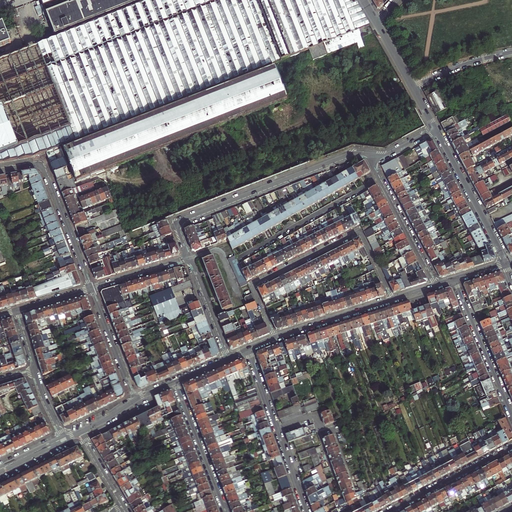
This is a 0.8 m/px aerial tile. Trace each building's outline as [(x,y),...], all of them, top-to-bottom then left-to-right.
[(153,0),(0,62),(0,163),(34,158),(46,153),(61,147),(234,81),(276,65),(371,28),(368,24),(354,0),(153,0)] [(0,47),(11,44),(3,24),(0,25),(0,47)] [(277,66),(62,150),(68,167),(71,175),(77,188),(85,185),(93,182),(91,177),(91,176),(290,98),(277,66)] [(437,113),(447,107),(439,93),(438,91),(431,94),(428,90),(426,91),(426,92),(437,113)] [(441,93),(439,93),(447,107),(448,106),(441,93)] [(508,113),(481,128),(484,135),(511,120),(508,113)] [(458,123),(454,116),(442,123),(444,126),(445,128),(446,130),(458,123)] [(458,123),(446,130),(449,135),(450,137),(463,131),(465,130),(464,128),(463,129),(462,127),(469,124),(466,119),(458,123)] [(463,131),(450,137),(452,141),(453,143),(470,134),(475,131),(474,129),(464,134),(463,131)] [(507,138),(504,133),(491,140),(494,145),(506,139),(507,138)] [(470,134),(453,143),(455,147),(457,150),(472,142),(470,138),(471,137),(470,134)] [(431,140),(419,147),(423,155),(420,156),(422,160),(438,151),(437,147),(433,141),(431,140)] [(493,145),(494,145),(491,140),(485,143),(487,148),(493,145)] [(473,145),(472,142),(457,150),(459,154),(460,156),(471,150),(478,147),(482,144),(480,141),(473,145)] [(487,148),(485,143),(482,144),(478,147),(481,152),(486,149),(487,148)] [(62,150),(61,147),(46,153),(51,164),(54,173),(68,167),(62,150)] [(471,150),(472,153),(473,156),(477,154),(481,152),(478,147),(471,150)] [(506,149),(501,152),(506,161),(508,160),(511,158),(506,149)] [(471,150),(460,156),(462,160),(463,162),(472,158),(470,154),(472,153),(471,150)] [(440,154),(438,151),(422,160),(418,162),(419,165),(426,161),(427,163),(430,162),(432,161),(437,158),(441,155),(440,154)] [(503,162),(506,161),(501,152),(496,155),(500,163),(503,162)] [(430,169),(444,161),(443,159),(441,155),(437,158),(432,161),(433,163),(429,165),(430,166),(422,171),(424,173),(430,169)] [(492,157),(490,157),(492,161),(495,166),(498,165),(500,163),(496,155),(492,157)] [(493,167),(495,166),(492,161),(490,157),(488,159),(485,160),(490,169),(493,167)] [(388,179),(402,171),(399,164),(401,162),(398,158),(381,167),(385,174),(388,179)] [(474,162),(472,158),(463,162),(465,165),(465,166),(466,168),(475,164),(474,162)] [(487,170),(490,169),(485,160),(483,161),(484,164),(481,166),(483,169),(484,172),(485,172),(487,170)] [(445,164),(444,161),(430,169),(433,174),(438,171),(438,172),(442,169),(442,168),(446,166),(445,164)] [(356,174),(359,179),(361,178),(365,175),(370,172),(364,162),(358,165),(353,168),(356,174)] [(476,165),(467,170),(469,173),(470,175),(483,169),(481,166),(480,163),(476,165)] [(345,180),(350,177),(347,171),(345,168),(342,170),(340,166),(339,167),(338,167),(342,175),(345,180)] [(435,179),(449,171),(448,169),(446,166),(442,168),(442,169),(438,172),(438,171),(433,174),(435,179)] [(56,177),(58,180),(71,175),(68,167),(54,173),(56,177)] [(356,174),(353,168),(350,170),(347,171),(350,177),(356,174)] [(345,180),(342,175),(338,176),(334,169),(333,169),(332,170),(332,171),(336,178),(339,183),(345,180)] [(473,180),(474,183),(481,180),(479,177),(481,176),(480,174),(484,172),(483,169),(470,175),(473,180)] [(391,185),(404,178),(402,174),(406,172),(405,170),(402,171),(388,179),(390,183),(391,185)] [(24,183),(30,181),(40,177),(39,174),(38,173),(37,172),(35,171),(34,171),(22,173),(23,178),(24,183)] [(448,178),(452,176),(451,174),(449,171),(435,179),(437,182),(438,182),(439,183),(443,181),(444,182),(448,179),(448,178)] [(15,174),(11,175),(14,188),(20,187),(18,174),(15,174)] [(356,174),(350,177),(353,182),(355,181),(359,179),(356,174)] [(493,175),(490,177),(493,183),(499,180),(496,174),(493,175)] [(9,194),(9,195),(15,193),(14,191),(14,188),(11,175),(9,175),(6,176),(9,194)] [(71,175),(58,180),(60,187),(63,194),(77,188),(71,175)] [(316,176),(315,176),(323,192),(328,189),(322,179),(321,176),(318,178),(317,175),(316,176)] [(3,176),(0,176),(0,178),(3,195),(9,194),(6,176),(3,176)] [(314,183),(312,184),(318,195),(323,192),(315,176),(312,177),(311,178),(314,183)] [(441,189),(455,181),(454,180),(452,176),(448,178),(448,179),(444,182),(443,181),(439,183),(440,185),(439,186),(441,189)] [(40,177),(30,181),(32,186),(42,183),(41,180),(40,177)] [(330,181),(333,186),(339,183),(336,178),(332,180),(331,177),(330,178),(329,178),(330,181)] [(353,182),(350,177),(345,180),(348,185),(351,183),(353,182)] [(394,191),(407,184),(405,179),(407,178),(406,177),(404,178),(391,185),(393,188),(394,191)] [(328,189),(333,186),(330,181),(329,178),(326,179),(325,178),(324,178),(322,179),(328,189)] [(318,195),(312,184),(311,182),(309,183),(307,179),(306,180),(303,181),(306,185),(308,189),(313,198),(318,195)] [(339,183),(342,188),(347,186),(348,185),(345,180),(339,183)] [(481,182),(475,185),(478,190),(479,192),(488,188),(493,185),(491,181),(486,184),(484,180),(481,182)] [(511,180),(497,188),(500,194),(509,189),(511,187),(511,180)] [(413,181),(407,184),(394,191),(396,194),(397,196),(410,189),(408,186),(414,183),(413,181)] [(441,189),(443,192),(448,190),(448,191),(449,191),(449,192),(453,189),(454,188),(457,186),(456,185),(455,181),(441,189)] [(44,187),(42,183),(32,186),(32,187),(39,205),(49,201),(44,187)] [(109,193),(106,183),(101,185),(102,186),(101,186),(102,188),(103,189),(105,195),(109,193)] [(307,201),(303,192),(299,194),(297,190),(299,188),(296,183),(295,184),(292,185),(297,195),(299,198),(302,204),(307,201)] [(342,188),(339,183),(333,186),(336,191),(341,189),(342,188)] [(85,185),(77,188),(63,194),(64,197),(65,200),(78,194),(83,192),(84,192),(84,190),(87,188),(85,185)] [(335,192),(336,191),(333,186),(328,189),(331,194),(335,192)] [(377,193),(380,191),(379,190),(377,186),(366,192),(361,195),(360,195),(362,198),(366,196),(366,198),(371,196),(371,195),(375,193),(377,193)] [(449,191),(448,191),(444,194),(445,196),(444,199),(445,200),(451,197),(460,192),(459,190),(457,186),(454,188),(453,189),(449,192),(449,191)] [(400,202),(414,194),(418,192),(416,189),(413,191),(411,188),(410,189),(397,196),(399,200),(400,202)] [(480,194),(481,196),(490,192),(489,189),(488,188),(479,192),(480,194)] [(308,189),(303,192),(307,201),(313,198),(308,189)] [(331,194),(328,189),(323,192),(326,197),(328,196),(331,194)] [(500,194),(503,200),(509,196),(511,195),(509,189),(500,194)] [(484,202),(493,198),(496,196),(493,192),(493,190),(490,192),(481,196),(483,200),(484,202)] [(365,205),(383,196),(382,194),(380,191),(377,193),(375,193),(371,195),(371,196),(366,198),(368,200),(364,202),(365,205)] [(326,197),(323,192),(318,195),(321,200),(324,199),(326,197)] [(460,192),(451,197),(452,200),(451,199),(447,201),(449,205),(463,197),(462,195),(460,192)] [(78,195),(78,194),(65,200),(67,204),(68,207),(76,203),(75,199),(78,198),(79,196),(78,195)] [(416,198),(414,194),(400,202),(401,205),(403,207),(412,202),(411,200),(416,198)] [(493,198),(496,203),(500,201),(503,200),(500,194),(497,195),(496,196),(493,198)] [(299,198),(297,195),(295,196),(292,198),(292,199),(294,201),(297,207),(302,204),(299,198)] [(313,198),(316,203),(319,201),(321,200),(318,195),(313,198)] [(372,208),(376,205),(377,205),(377,206),(381,204),(381,202),(385,200),(384,199),(383,196),(365,205),(366,207),(370,205),(372,208)] [(463,197),(449,205),(450,208),(453,206),(454,208),(456,207),(466,202),(465,200),(463,197)] [(307,201),(310,206),(314,204),(316,203),(313,198),(307,201)] [(487,207),(489,207),(496,203),(493,198),(484,202),(486,205),(487,207)] [(292,199),(287,202),(292,209),(297,207),(294,201),(292,199)] [(420,202),(418,199),(412,202),(403,207),(404,210),(406,213),(425,203),(424,200),(420,202)] [(370,215),(388,206),(387,204),(385,200),(381,202),(381,204),(377,206),(377,205),(376,205),(377,207),(368,212),(370,215)] [(49,201),(39,205),(42,213),(52,209),(51,205),(49,201)] [(292,209),(287,202),(287,201),(282,204),(283,205),(287,212),(292,209)] [(466,202),(456,207),(458,210),(453,212),(453,213),(447,217),(448,219),(454,215),(469,208),(468,206),(466,202)] [(69,209),(69,211),(78,208),(78,206),(77,205),(76,203),(68,207),(69,209)] [(426,205),(425,203),(406,213),(408,216),(409,218),(421,212),(425,210),(423,207),(426,205)] [(305,209),(302,204),(297,207),(300,212),(303,210),(305,209)] [(282,215),(287,212),(283,205),(277,208),(282,215)] [(386,213),(391,211),(389,209),(388,206),(370,215),(369,215),(371,219),(376,216),(376,217),(381,214),(382,216),(386,214),(386,213)] [(74,223),(75,226),(88,221),(86,217),(103,210),(101,207),(100,207),(95,209),(90,211),(85,213),(72,218),(74,223)] [(234,208),(231,209),(236,219),(237,218),(235,215),(239,214),(235,207),(234,208)] [(292,209),(295,215),(298,213),(300,212),(297,207),(292,209)] [(78,208),(69,211),(71,216),(72,218),(85,213),(84,212),(84,211),(83,210),(80,211),(78,208)] [(272,211),(276,218),(282,215),(277,208),(272,211)] [(350,217),(355,227),(357,225),(360,224),(359,221),(356,216),(354,211),(352,208),(347,210),(350,217)] [(461,216),(462,218),(471,213),(471,211),(469,208),(454,215),(456,218),(461,216)] [(54,213),(52,209),(42,213),(44,218),(42,219),(43,220),(55,216),(54,213)] [(235,219),(236,219),(231,209),(229,210),(225,211),(228,216),(230,216),(233,215),(235,219)] [(271,209),(266,212),(271,221),(276,218),(272,211),(271,209)] [(97,224),(118,216),(118,215),(116,210),(88,221),(90,224),(96,222),(97,224)] [(261,227),(266,224),(263,219),(260,221),(255,211),(253,213),(258,222),(261,227)] [(377,225),(394,216),(393,215),(391,211),(386,213),(386,214),(382,216),(378,218),(379,219),(378,220),(378,221),(375,222),(377,225)] [(271,221),(266,212),(260,215),(263,219),(266,224),(271,221)] [(288,219),(290,218),(287,212),(282,215),(285,221),(288,219)] [(424,216),(421,212),(409,218),(410,222),(412,224),(426,217),(425,215),(424,216)] [(465,224),(475,218),(474,217),(471,213),(462,218),(461,219),(462,220),(462,219),(465,224)] [(499,229),(502,227),(505,226),(508,224),(510,223),(511,221),(511,214),(496,223),(499,229)] [(285,221),(282,215),(276,218),(279,223),(281,223),(285,221)] [(348,230),(349,229),(345,219),(343,215),(340,217),(339,215),(337,216),(337,217),(338,218),(338,220),(344,232),(348,230)] [(47,227),(58,223),(57,220),(55,216),(43,220),(44,222),(45,221),(47,227)] [(254,216),(245,220),(247,225),(256,222),(254,216)] [(377,225),(371,228),(364,232),(367,239),(374,235),(374,231),(380,228),(382,231),(397,223),(396,221),(394,216),(377,225)] [(415,229),(427,223),(430,221),(427,216),(426,217),(412,224),(413,227),(415,229)] [(345,219),(349,229),(353,228),(355,227),(350,217),(345,219)] [(276,218),(271,221),(274,226),(277,225),(279,223),(276,218)] [(468,229),(478,224),(476,222),(475,218),(465,224),(464,224),(464,225),(465,225),(468,229)] [(214,221),(217,228),(222,241),(227,239),(218,220),(214,221)] [(333,222),(339,235),(343,233),(344,232),(338,220),(333,222)] [(154,233),(169,227),(169,225),(167,221),(157,225),(151,227),(154,233)] [(266,224),(269,229),(272,228),(274,226),(271,221),(266,224)] [(338,235),(339,235),(333,222),(332,221),(329,223),(328,221),(327,222),(334,237),(338,235)] [(250,226),(247,228),(250,233),(256,230),(261,227),(258,222),(250,226)] [(323,227),(329,240),(332,238),(334,237),(327,222),(325,223),(326,224),(325,225),(325,226),(323,227)] [(60,227),(58,223),(47,227),(50,234),(61,230),(60,227)] [(247,228),(245,223),(240,226),(245,236),(250,233),(247,228)] [(382,238),(400,229),(399,226),(397,223),(382,231),(383,234),(378,236),(380,239),(382,238)] [(418,235),(431,228),(433,227),(432,225),(431,226),(431,224),(428,226),(427,223),(415,229),(416,233),(418,235)] [(502,227),(499,229),(500,231),(501,233),(510,228),(511,227),(511,226),(510,223),(508,224),(505,226),(502,227)] [(105,237),(124,230),(122,224),(102,232),(103,235),(104,238),(105,237)] [(479,227),(478,224),(468,229),(467,230),(468,231),(468,230),(471,235),(480,229),(479,227)] [(196,232),(200,230),(198,225),(184,230),(186,234),(186,236),(191,234),(191,233),(195,231),(196,232)] [(245,236),(240,226),(239,225),(238,226),(239,227),(235,229),(240,239),(245,236)] [(316,227),(324,242),(328,240),(329,240),(323,227),(322,225),(318,227),(318,226),(316,227)] [(211,227),(213,231),(215,237),(217,243),(222,241),(217,228),(216,228),(215,229),(214,226),(211,227)] [(233,236),(235,241),(240,239),(235,229),(233,226),(231,227),(234,231),(231,233),(233,236)] [(171,230),(169,227),(154,233),(145,236),(146,239),(155,235),(156,239),(157,239),(159,238),(165,236),(172,234),(171,230)] [(264,232),(261,227),(256,230),(259,235),(261,234),(264,232)] [(311,249),(313,247),(308,235),(307,233),(304,227),(302,228),(305,235),(304,235),(305,236),(303,238),(308,250),(311,249)] [(322,243),(324,242),(316,227),(315,227),(315,229),(312,230),(313,232),(319,245),(322,243)] [(511,227),(510,228),(501,233),(502,236),(504,238),(511,233),(511,227)] [(80,240),(95,234),(101,231),(99,229),(96,230),(95,228),(94,228),(84,232),(78,234),(79,237),(80,240)] [(420,241),(435,233),(434,231),(433,232),(431,228),(418,235),(419,238),(420,241)] [(402,233),(400,229),(382,238),(385,244),(389,242),(403,235),(402,233)] [(474,240),(483,235),(482,232),(480,229),(471,235),(468,236),(469,237),(471,236),(474,240)] [(61,230),(50,234),(52,240),(53,240),(63,236),(62,234),(61,230)] [(201,230),(200,230),(196,232),(195,231),(191,233),(191,234),(186,236),(188,239),(188,241),(203,235),(201,230)] [(250,233),(253,238),(256,237),(259,235),(256,230),(250,233)] [(317,246),(319,245),(313,232),(308,235),(313,247),(317,246)] [(253,238),(250,233),(245,236),(248,241),(250,240),(253,238)] [(432,241),(437,239),(435,236),(436,235),(435,233),(420,241),(422,244),(424,246),(428,244),(428,243),(432,241)] [(83,246),(104,238),(103,235),(97,238),(95,234),(80,240),(82,244),(83,246)] [(195,244),(200,242),(199,241),(203,239),(202,237),(205,236),(205,235),(203,235),(188,241),(190,244),(191,247),(195,245),(195,244)] [(370,245),(376,241),(374,235),(367,239),(370,245)] [(397,246),(406,241),(405,239),(403,235),(389,242),(390,245),(395,242),(397,246)] [(476,245),(486,240),(485,238),(483,235),(474,240),(471,241),(472,243),(474,241),(476,245)] [(65,240),(63,236),(53,240),(52,240),(51,240),(51,241),(48,242),(50,248),(65,242),(65,240)] [(127,236),(99,247),(85,253),(87,256),(88,259),(101,253),(103,253),(104,252),(108,251),(116,248),(115,244),(122,242),(123,245),(129,243),(129,242),(127,236)] [(230,245),(235,241),(233,236),(227,239),(230,245)] [(85,253),(99,247),(97,242),(105,239),(105,237),(104,238),(83,246),(85,251),(85,253)] [(155,247),(159,261),(163,260),(166,259),(161,245),(159,238),(157,239),(159,246),(158,247),(158,246),(155,247)] [(292,258),(293,258),(286,242),(284,238),(281,240),(283,244),(284,244),(285,246),(282,248),(288,260),(292,258)] [(291,240),(298,255),(301,254),(303,253),(298,240),(297,239),(296,238),(291,240)] [(298,240),(303,253),(307,251),(308,250),(303,238),(298,240)] [(364,259),(368,257),(359,238),(357,240),(353,242),(358,251),(359,250),(364,259)] [(438,238),(437,239),(432,241),(428,243),(428,244),(424,246),(425,249),(426,252),(436,247),(439,245),(441,244),(445,242),(443,240),(440,242),(438,238)] [(179,252),(174,239),(170,240),(171,244),(168,245),(172,257),(175,256),(178,255),(179,252)] [(235,241),(238,247),(242,245),(243,244),(240,239),(235,241)] [(195,252),(204,248),(203,247),(204,246),(204,244),(209,242),(208,240),(200,243),(200,242),(195,244),(195,245),(191,247),(192,251),(193,251),(195,252)] [(297,256),(298,255),(291,240),(286,242),(293,258),(297,256)] [(481,249),(485,247),(489,246),(488,244),(486,240),(476,245),(474,246),(475,247),(477,246),(479,250),(480,249),(481,249)] [(165,243),(161,245),(166,259),(169,258),(172,257),(168,245),(167,241),(165,242),(165,243)] [(230,245),(232,250),(236,248),(238,247),(235,241),(230,245)] [(373,251),(379,247),(376,241),(370,245),(373,251)] [(399,252),(409,246),(408,245),(406,241),(397,246),(396,246),(398,250),(396,251),(397,253),(399,252)] [(445,242),(441,244),(441,245),(443,249),(449,246),(446,241),(445,242)] [(55,253),(68,248),(67,246),(65,242),(50,248),(49,248),(50,251),(52,250),(53,254),(54,253),(55,253)] [(348,244),(355,257),(356,256),(355,255),(359,253),(358,251),(353,242),(351,242),(348,244)] [(140,245),(141,250),(146,265),(150,264),(153,263),(148,249),(145,250),(144,244),(140,245)] [(353,258),(355,257),(348,244),(346,245),(343,247),(349,258),(352,256),(353,258)] [(148,249),(153,263),(157,261),(159,261),(155,247),(154,245),(148,247),(148,249)] [(402,258),(412,252),(411,249),(409,246),(399,252),(402,258)] [(496,258),(489,246),(485,247),(486,251),(481,253),(482,256),(484,264),(494,261),(496,258)] [(281,264),(283,263),(277,251),(276,249),(275,247),(274,248),(272,249),(274,252),(272,253),(278,265),(281,264)] [(341,247),(338,249),(346,264),(351,261),(349,258),(343,247),(341,247)] [(376,257),(382,253),(379,247),(373,251),(376,257)] [(436,247),(426,252),(429,257),(431,262),(437,259),(439,258),(446,254),(444,251),(439,253),(436,247)] [(69,252),(68,248),(55,253),(57,259),(70,254),(69,252)] [(277,251),(283,263),(286,261),(288,260),(282,248),(277,251)] [(346,264),(338,249),(336,250),(333,251),(341,266),(346,264)] [(146,265),(141,250),(138,251),(140,256),(136,257),(139,267),(143,266),(146,265)] [(131,259),(130,259),(129,259),(128,255),(126,255),(125,251),(122,252),(125,262),(127,270),(130,269),(133,269),(132,264),(131,259)] [(331,252),(328,254),(336,269),(341,266),(333,251),(331,252)] [(135,254),(135,252),(133,253),(133,254),(131,255),(132,258),(131,259),(132,264),(133,269),(137,267),(139,267),(136,257),(135,254)] [(267,256),(272,268),(276,267),(278,265),(272,253),(268,255),(267,252),(265,253),(267,256)] [(414,255),(412,252),(402,258),(398,259),(399,261),(401,260),(402,262),(403,263),(406,262),(406,261),(410,259),(411,260),(415,257),(414,255)] [(90,265),(102,260),(104,259),(101,253),(88,259),(90,264),(90,265)] [(119,273),(121,272),(116,254),(116,253),(113,254),(114,259),(111,260),(115,274),(119,273)] [(127,270),(125,262),(121,263),(121,262),(119,253),(116,254),(121,272),(125,271),(127,270)] [(260,256),(267,271),(270,269),(272,268),(267,256),(265,257),(263,253),(260,255),(260,256)] [(59,265),(72,260),(72,258),(70,254),(57,259),(59,265)] [(336,269),(328,254),(326,255),(323,256),(330,270),(331,271),(336,269)] [(456,273),(451,263),(447,264),(443,257),(447,255),(446,254),(439,258),(442,263),(449,275),(454,274),(456,273)] [(260,274),(262,273),(254,255),(251,257),(254,262),(251,263),(257,276),(260,274)] [(265,272),(267,271),(260,256),(257,258),(255,255),(254,255),(262,273),(265,272)] [(468,255),(462,257),(468,269),(471,268),(474,267),(470,259),(468,255)] [(330,270),(323,256),(321,257),(318,259),(325,272),(327,271),(328,271),(330,270)] [(468,269),(462,257),(461,256),(455,259),(462,271),(465,270),(468,269)] [(482,256),(470,259),(474,267),(480,265),(484,264),(482,256)] [(104,259),(102,260),(105,267),(93,271),(95,278),(97,279),(98,279),(106,277),(105,272),(107,271),(108,275),(107,275),(107,276),(115,274),(111,260),(110,257),(104,259)] [(213,257),(203,261),(207,271),(220,304),(222,311),(233,307),(213,257)] [(239,264),(235,257),(228,260),(240,288),(248,285),(246,281),(240,269),(239,264)] [(417,260),(415,257),(411,260),(410,259),(406,261),(406,262),(403,263),(404,265),(405,267),(404,267),(404,269),(418,262),(417,260)] [(372,265),(369,258),(364,260),(363,260),(362,260),(363,261),(360,262),(362,265),(364,269),(372,265)] [(462,271),(455,259),(455,258),(449,261),(451,263),(456,273),(459,272),(462,271)] [(325,272),(318,259),(316,260),(313,261),(320,275),(325,273),(325,272)] [(446,276),(449,275),(442,263),(439,264),(437,259),(431,262),(439,277),(442,278),(446,276)] [(72,260),(59,265),(50,268),(52,274),(68,268),(75,265),(74,263),(72,260)] [(240,269),(246,281),(249,280),(252,278),(245,265),(244,261),(242,262),(244,267),(240,269)] [(312,262),(308,264),(316,278),(320,275),(313,261),(312,262)] [(245,265),(252,278),(256,276),(257,276),(251,263),(251,262),(245,265)] [(407,279),(422,271),(420,266),(418,262),(404,269),(403,269),(404,272),(407,279)] [(306,265),(303,266),(311,281),(316,278),(308,264),(306,265)] [(46,276),(48,282),(77,271),(76,269),(75,265),(68,268),(52,274),(46,276)] [(387,265),(381,268),(386,279),(394,293),(399,291),(400,291),(398,286),(397,287),(394,281),(392,282),(391,280),(386,270),(389,269),(389,268),(387,265)] [(311,281),(303,266),(302,267),(299,269),(306,284),(311,281)] [(185,283),(180,268),(178,268),(174,269),(177,279),(179,285),(185,283)] [(172,270),(168,271),(172,285),(173,287),(175,287),(174,281),(172,280),(177,279),(174,269),(172,270)] [(306,284),(299,269),(296,270),(294,271),(300,283),(301,286),(306,284)] [(77,271),(48,282),(33,288),(37,298),(80,285),(81,282),(79,278),(77,271)] [(172,285),(168,271),(166,272),(162,273),(164,278),(163,278),(164,283),(165,283),(167,282),(168,286),(172,285)] [(292,272),(289,274),(295,287),(297,286),(296,285),(300,283),(294,271),(292,272)] [(427,280),(422,271),(407,279),(412,287),(420,284),(426,282),(427,281),(427,280)] [(412,287),(407,279),(404,272),(401,274),(403,279),(401,280),(406,289),(409,288),(412,287)] [(501,273),(499,272),(492,274),(498,289),(501,297),(503,299),(511,296),(510,293),(501,273)] [(160,273),(156,275),(159,284),(159,286),(160,288),(160,289),(164,288),(162,283),(164,283),(163,278),(164,278),(162,273),(160,273)] [(287,275),(284,276),(291,291),(296,289),(295,287),(289,274),(287,275)] [(498,289),(492,274),(491,274),(487,276),(493,290),(496,289),(496,290),(498,289)] [(153,276),(150,277),(154,290),(157,289),(156,286),(155,285),(159,284),(156,275),(153,276)] [(373,300),(369,287),(367,278),(366,275),(364,275),(360,277),(362,280),(365,279),(367,286),(364,287),(368,301),(372,300),(373,300)] [(291,291),(284,276),(282,277),(279,279),(285,292),(286,294),(291,291)] [(491,291),(493,290),(487,276),(485,276),(481,277),(487,292),(488,295),(492,293),(491,291)] [(147,277),(144,278),(147,288),(150,286),(150,288),(151,291),(154,290),(150,277),(147,277)] [(482,294),(487,292),(481,277),(480,278),(476,279),(482,294)] [(147,288),(144,278),(141,279),(138,280),(141,290),(143,290),(145,293),(146,293),(147,294),(148,293),(148,292),(147,290),(147,288)] [(404,290),(406,289),(401,280),(400,278),(394,280),(395,281),(394,281),(397,287),(398,286),(400,291),(404,290)] [(276,280),(274,281),(280,293),(283,291),(284,293),(285,292),(279,279),(276,280)] [(474,280),(470,281),(476,294),(477,295),(478,295),(479,298),(483,296),(482,294),(476,279),(474,280)] [(135,281),(132,282),(135,292),(137,291),(139,295),(140,295),(141,296),(142,295),(141,290),(138,280),(135,281)] [(149,296),(151,300),(153,306),(156,312),(158,318),(161,325),(164,323),(182,316),(181,313),(180,310),(174,295),(193,287),(191,281),(185,283),(179,285),(175,287),(173,287),(167,290),(161,292),(155,294),(149,296)] [(271,283),(269,284),(276,297),(279,296),(281,301),(283,300),(280,293),(274,281),(271,283)] [(374,283),(374,284),(379,298),(385,296),(386,294),(380,281),(374,283)] [(469,281),(467,282),(473,296),(476,294),(470,281),(469,281)] [(129,283),(126,284),(129,294),(131,300),(132,299),(131,297),(134,297),(132,293),(135,292),(132,282),(129,283)] [(470,304),(475,302),(473,296),(467,282),(464,283),(463,285),(470,304)] [(129,294),(126,284),(123,284),(120,286),(125,302),(128,301),(126,296),(125,295),(129,294)] [(267,285),(264,286),(271,299),(276,297),(269,284),(267,285)] [(373,286),(369,287),(373,300),(377,298),(379,298),(374,284),(373,285),(373,286)] [(26,287),(27,290),(30,300),(34,299),(37,298),(33,288),(31,285),(26,287)] [(3,297),(0,298),(3,308),(7,307),(9,306),(6,294),(5,291),(4,290),(3,286),(0,286),(0,287),(2,294),(3,297)] [(125,302),(120,286),(103,291),(101,293),(104,299),(107,309),(125,302)] [(272,302),(271,299),(264,286),(261,288),(258,289),(266,308),(275,304),(273,301),(272,302)] [(352,287),(358,305),(362,303),(363,303),(358,288),(355,289),(354,286),(352,287)] [(368,301),(364,287),(363,286),(358,287),(358,288),(363,303),(367,302),(368,301)] [(18,288),(19,290),(23,302),(27,301),(30,300),(27,290),(26,287),(22,288),(22,287),(18,288)] [(358,305),(352,287),(347,289),(353,306),(357,305),(358,305)] [(447,318),(444,320),(446,326),(463,319),(450,289),(449,288),(444,289),(451,305),(452,308),(454,307),(457,314),(455,315),(450,317),(447,318)] [(353,306),(347,289),(342,291),(342,292),(347,308),(351,307),(353,306)] [(451,305),(444,289),(442,290),(438,291),(440,296),(441,296),(443,300),(445,306),(448,305),(449,306),(451,305)] [(23,302),(19,290),(11,292),(15,305),(20,303),(23,302)] [(336,290),(330,292),(337,311),(340,310),(342,310),(337,294),(336,290)] [(441,296),(440,296),(438,291),(436,292),(432,293),(439,309),(445,306),(443,300),(441,296)] [(11,292),(6,294),(9,306),(13,305),(15,305),(11,292)] [(337,311),(330,292),(325,293),(326,297),(332,313),(335,312),(337,311)] [(347,308),(342,292),(337,294),(342,310),(346,308),(347,308)] [(439,309),(432,293),(427,295),(426,295),(427,300),(429,305),(431,311),(437,308),(439,315),(441,314),(439,309)] [(247,305),(255,302),(252,294),(245,297),(244,299),(247,305)] [(475,297),(477,301),(475,302),(470,304),(472,306),(480,303),(479,301),(478,298),(477,296),(475,297)] [(511,298),(511,296),(503,299),(497,302),(499,305),(503,303),(504,305),(508,303),(508,304),(511,302),(511,298)] [(90,311),(92,311),(90,305),(87,298),(84,297),(79,298),(84,312),(89,310),(90,311)] [(332,313),(326,297),(320,300),(320,301),(325,315),(330,314),(332,313)] [(77,299),(73,300),(78,314),(84,312),(79,298),(77,299)] [(268,313),(274,310),(276,309),(282,307),(287,305),(285,299),(283,300),(281,301),(278,302),(275,304),(266,308),(268,313)] [(71,300),(67,302),(72,316),(78,314),(73,300),(71,300)] [(479,301),(480,303),(482,308),(487,306),(486,303),(483,304),(481,300),(479,301)] [(110,316),(132,307),(133,307),(131,302),(131,301),(129,302),(128,301),(125,302),(107,309),(110,315),(110,316)] [(320,317),(315,303),(315,302),(311,303),(310,301),(309,301),(309,302),(314,319),(318,317),(320,317)] [(320,301),(315,303),(320,317),(323,316),(325,315),(320,301)] [(412,315),(411,311),(408,301),(406,302),(402,303),(406,317),(407,318),(409,323),(414,321),(412,316),(412,315)] [(64,303),(61,303),(66,318),(72,316),(67,302),(64,303)] [(201,306),(199,302),(185,308),(186,310),(181,313),(182,316),(184,316),(202,309),(201,306)] [(250,319),(259,339),(265,336),(269,334),(265,324),(260,326),(258,321),(256,321),(252,311),(258,308),(255,302),(247,305),(245,306),(250,319)] [(309,302),(304,304),(309,320),(313,319),(314,319),(309,302)] [(511,302),(508,304),(508,303),(504,305),(500,307),(494,309),(495,310),(497,314),(511,308),(511,302)] [(59,304),(55,305),(59,319),(60,319),(60,320),(62,320),(66,318),(61,303),(59,304)] [(298,304),(299,307),(304,322),(308,321),(309,320),(304,304),(301,305),(301,303),(298,304)] [(403,318),(406,317),(402,303),(400,304),(396,305),(403,325),(405,324),(403,318)] [(482,308),(480,303),(472,306),(473,310),(474,312),(482,308)] [(59,319),(55,305),(54,306),(51,307),(56,321),(60,319),(59,319)] [(397,327),(403,325),(396,305),(394,306),(390,307),(395,323),(397,327)] [(431,311),(429,305),(426,306),(423,307),(426,316),(427,318),(431,329),(437,326),(433,318),(433,316),(431,311)] [(304,322),(299,307),(296,308),(295,306),(293,307),(299,324),(303,322),(304,322)] [(49,307),(46,308),(51,321),(54,320),(55,322),(56,321),(51,307),(49,307)] [(135,313),(132,307),(110,316),(112,321),(112,322),(134,314),(135,313)] [(288,308),(289,312),(294,325),(298,324),(299,324),(293,307),(288,308)] [(395,323),(390,307),(388,308),(384,309),(388,322),(391,329),(397,327),(395,323)] [(427,318),(426,316),(423,307),(421,308),(416,309),(417,310),(421,320),(424,326),(426,331),(431,329),(427,318)] [(51,321),(46,308),(43,309),(42,309),(48,325),(52,323),(51,321)] [(511,308),(497,314),(498,316),(498,317),(507,313),(508,316),(511,313),(511,308)] [(41,328),(48,326),(48,325),(42,309),(39,310),(36,311),(39,321),(40,323),(40,325),(41,328)] [(199,317),(204,315),(203,312),(202,309),(184,316),(185,319),(187,318),(189,318),(190,321),(194,319),(194,320),(199,318),(199,317)] [(388,322),(384,309),(382,310),(378,311),(384,328),(385,330),(387,329),(388,331),(391,329),(388,322)] [(421,320),(417,310),(416,309),(415,310),(411,311),(412,315),(412,316),(414,321),(415,323),(417,327),(421,326),(419,321),(421,320)] [(493,318),(498,316),(497,314),(495,310),(488,313),(490,316),(491,319),(493,318)] [(34,312),(30,313),(34,325),(36,324),(37,324),(38,324),(40,323),(39,321),(36,311),(34,312)] [(222,328),(232,325),(229,317),(234,314),(233,311),(218,317),(221,324),(222,328)] [(288,327),(284,315),(283,311),(278,313),(278,314),(283,329),(287,328),(288,327)] [(388,339),(385,330),(384,328),(378,311),(377,312),(372,313),(377,327),(380,336),(381,339),(382,341),(388,339)] [(294,325),(289,312),(287,312),(288,314),(284,315),(288,327),(292,326),(294,325)] [(34,325),(30,313),(28,314),(25,315),(28,327),(34,325)] [(380,336),(377,327),(372,313),(371,314),(366,315),(369,325),(372,324),(374,328),(377,337),(380,336)] [(511,313),(508,316),(509,318),(500,322),(501,324),(501,325),(511,320),(511,313)] [(115,328),(140,318),(139,315),(135,317),(134,314),(112,322),(114,327),(115,328)] [(278,314),(270,317),(276,330),(278,331),(281,330),(283,329),(278,314)] [(206,320),(204,315),(199,317),(199,318),(194,320),(195,323),(188,325),(189,329),(191,328),(207,322),(206,320)] [(366,326),(369,325),(366,315),(364,316),(360,317),(365,331),(368,330),(366,326)] [(84,328),(97,323),(96,320),(94,316),(86,319),(80,322),(77,323),(78,327),(63,333),(65,336),(84,328)] [(365,333),(365,331),(360,317),(359,318),(354,319),(359,334),(362,333),(365,340),(368,339),(365,333)] [(117,334),(131,329),(130,326),(141,322),(140,318),(115,328),(117,333),(117,334)] [(496,324),(493,318),(491,319),(479,324),(481,328),(482,330),(496,324)] [(10,319),(7,320),(11,332),(16,330),(13,319),(10,319)] [(253,341),(245,321),(244,319),(237,322),(239,326),(247,344),(251,342),(253,341)] [(250,319),(245,321),(253,341),(256,340),(259,339),(250,319)] [(365,349),(359,334),(354,319),(353,320),(349,321),(354,338),(355,341),(358,347),(359,347),(360,351),(365,349)] [(453,327),(454,325),(456,330),(466,326),(465,324),(463,319),(446,326),(448,330),(453,327)] [(1,322),(5,334),(6,334),(6,331),(7,331),(8,333),(11,332),(7,320),(5,321),(1,322)] [(355,341),(354,338),(349,321),(347,322),(343,323),(344,329),(346,333),(349,331),(350,336),(355,350),(358,349),(358,347),(355,341)] [(5,335),(5,334),(1,322),(0,322),(0,338),(1,338),(1,337),(4,336),(6,344),(2,345),(3,348),(9,346),(8,343),(7,340),(5,335)] [(208,326),(207,322),(191,328),(193,331),(198,329),(199,331),(203,330),(204,330),(209,328),(208,326)] [(500,322),(496,324),(482,330),(483,333),(484,335),(498,329),(496,326),(501,324),(500,322)] [(76,340),(79,338),(99,330),(99,328),(97,323),(84,328),(86,333),(85,333),(84,332),(77,335),(77,336),(75,337),(76,340)] [(346,333),(344,329),(343,323),(341,323),(337,325),(342,341),(345,348),(347,356),(352,354),(347,341),(346,342),(344,338),(343,336),(346,335),(346,333)] [(36,324),(34,325),(28,327),(29,330),(30,332),(35,331),(35,332),(39,331),(39,330),(37,324),(36,324)] [(234,324),(232,325),(241,346),(245,344),(247,344),(239,326),(236,327),(234,324)] [(241,346),(232,325),(222,328),(231,349),(232,350),(238,347),(241,346)] [(342,341),(337,325),(335,325),(331,327),(334,336),(337,335),(338,340),(341,349),(345,348),(342,341)] [(451,339),(459,335),(459,336),(464,334),(463,333),(468,331),(468,329),(466,326),(456,330),(455,331),(457,334),(451,337),(451,339)] [(120,341),(140,333),(147,330),(145,327),(133,332),(131,329),(117,334),(119,338),(120,341)] [(335,341),(334,336),(331,327),(328,328),(325,329),(329,341),(333,352),(335,351),(332,342),(335,341)] [(196,339),(211,334),(210,332),(209,328),(204,330),(203,330),(199,331),(199,332),(200,334),(194,336),(196,340),(196,339)] [(333,352),(329,341),(325,329),(323,329),(319,331),(323,344),(324,345),(327,344),(329,351),(330,353),(333,352)] [(499,333),(498,329),(484,335),(485,338),(486,341),(500,335),(504,333),(504,331),(499,333)] [(17,333),(16,330),(11,332),(8,333),(7,333),(9,339),(9,340),(13,339),(13,338),(18,336),(17,333)] [(99,330),(79,338),(80,342),(86,339),(88,343),(102,337),(101,335),(99,330)] [(31,336),(32,339),(41,336),(39,331),(35,332),(35,331),(30,332),(31,336)] [(324,345),(323,344),(319,331),(317,331),(313,333),(317,347),(319,350),(320,354),(326,351),(324,345)] [(463,333),(464,334),(459,336),(459,337),(456,339),(456,340),(453,341),(454,344),(471,337),(470,335),(468,331),(463,333)] [(141,336),(140,333),(120,341),(121,345),(122,347),(141,340),(139,337),(141,336)] [(317,347),(313,333),(311,333),(307,335),(312,350),(314,353),(314,354),(317,353),(319,359),(322,358),(320,354),(319,350),(317,347)] [(33,342),(33,345),(49,340),(47,334),(43,335),(41,336),(32,339),(33,342)] [(212,337),(211,334),(196,339),(198,344),(200,343),(199,342),(203,340),(207,339),(208,342),(213,339),(212,337)] [(306,356),(304,352),(312,350),(307,335),(303,336),(295,339),(298,349),(300,354),(302,359),(305,358),(306,358),(306,356)] [(502,340),(500,335),(486,341),(487,343),(488,344),(488,346),(502,340)] [(9,340),(9,339),(7,340),(8,343),(10,342),(11,345),(20,343),(19,339),(18,336),(13,338),(13,339),(9,340)] [(102,337),(88,343),(90,348),(104,343),(104,341),(102,337)] [(472,340),(471,337),(454,344),(455,346),(460,344),(461,347),(473,342),(472,340)] [(206,345),(208,349),(212,358),(215,357),(217,356),(219,353),(214,342),(213,339),(208,342),(205,343),(206,345)] [(294,356),(300,354),(298,349),(295,339),(293,339),(289,341),(290,346),(291,345),(293,351),(292,351),(294,356)] [(34,348),(35,351),(50,346),(49,340),(33,345),(34,348)] [(141,342),(141,340),(122,347),(124,351),(125,354),(136,349),(137,349),(135,345),(141,342)] [(502,340),(488,346),(490,350),(491,351),(504,346),(509,343),(508,342),(503,344),(502,340)] [(294,356),(292,351),(293,351),(291,345),(290,346),(289,341),(287,341),(283,343),(287,354),(290,362),(296,360),(294,356)] [(459,351),(462,350),(464,353),(467,351),(467,352),(471,350),(471,349),(475,347),(475,346),(473,342),(461,347),(456,350),(457,352),(459,351)] [(82,348),(83,351),(90,349),(90,348),(88,343),(86,343),(87,345),(82,347),(82,348)] [(86,354),(88,357),(107,349),(106,347),(104,343),(90,348),(90,349),(91,352),(86,354)] [(279,372),(283,370),(287,369),(282,355),(287,354),(283,343),(276,345),(271,347),(273,355),(274,358),(275,359),(277,363),(278,367),(279,372)] [(199,345),(202,351),(206,361),(210,359),(212,358),(208,349),(205,350),(203,346),(202,346),(201,344),(199,345)] [(50,346),(35,351),(36,354),(37,357),(49,353),(49,352),(47,352),(47,350),(49,349),(49,350),(57,348),(57,347),(56,345),(50,346)] [(192,345),(193,346),(200,363),(204,362),(206,361),(202,351),(199,353),(196,347),(195,347),(194,345),(192,345)] [(200,363),(193,346),(190,347),(191,350),(190,350),(191,352),(189,353),(194,366),(199,364),(200,363)] [(507,351),(504,346),(491,351),(492,355),(493,357),(507,351)] [(21,347),(10,350),(11,354),(11,355),(23,351),(22,349),(21,347)] [(181,349),(182,353),(189,368),(193,367),(194,366),(189,353),(186,347),(181,349)] [(273,355),(271,347),(269,348),(265,349),(268,356),(268,357),(273,355)] [(461,357),(462,358),(460,359),(461,360),(462,360),(465,359),(466,358),(478,353),(477,352),(475,347),(471,349),(471,350),(467,352),(467,351),(464,353),(463,353),(464,356),(461,357)] [(107,349),(88,357),(89,360),(94,358),(95,361),(109,356),(109,354),(107,349)] [(127,359),(138,354),(136,349),(125,354),(126,357),(127,359)] [(168,354),(172,363),(176,374),(180,372),(182,371),(176,356),(173,349),(170,350),(171,353),(168,354)] [(264,357),(268,356),(265,349),(257,353),(255,356),(260,368),(267,366),(264,357)] [(39,362),(52,359),(52,358),(51,355),(55,353),(54,351),(49,353),(37,357),(38,360),(39,362)] [(511,353),(508,355),(507,351),(493,357),(494,360),(495,362),(506,358),(511,355),(511,353)] [(140,353),(138,354),(127,359),(128,363),(129,365),(133,363),(134,362),(138,360),(138,358),(142,357),(140,353)] [(182,353),(176,356),(182,371),(187,369),(189,368),(182,353)] [(466,358),(469,363),(471,362),(471,363),(476,361),(476,360),(480,358),(479,357),(478,353),(466,358)] [(5,357),(10,371),(14,369),(16,369),(13,359),(11,355),(11,354),(5,356),(5,357)] [(162,357),(164,362),(170,376),(174,374),(176,374),(172,363),(168,354),(162,357)] [(7,372),(10,371),(5,357),(5,356),(4,356),(4,358),(0,358),(0,361),(4,373),(7,372)] [(109,356),(95,361),(94,362),(95,365),(91,367),(92,370),(112,362),(111,360),(109,356)] [(40,368),(54,364),(56,363),(54,360),(54,358),(52,358),(52,359),(39,362),(40,366),(40,368)] [(467,364),(463,366),(466,372),(482,364),(482,363),(480,358),(476,360),(476,361),(471,363),(471,362),(469,363),(467,364)] [(511,358),(509,360),(507,362),(506,358),(495,362),(497,367),(498,369),(511,362),(511,358)] [(244,360),(242,359),(238,361),(244,375),(247,373),(248,375),(249,374),(244,360)] [(131,370),(141,365),(145,364),(143,360),(139,362),(138,360),(134,362),(133,363),(129,365),(130,368),(131,370)] [(244,375),(238,361),(236,362),(233,363),(238,376),(244,375)] [(102,369),(104,372),(114,368),(114,367),(112,362),(92,370),(94,373),(101,370),(102,369)] [(170,376),(164,362),(160,364),(156,365),(156,366),(154,362),(152,363),(153,364),(153,366),(160,381),(165,378),(170,376)] [(511,369),(511,362),(498,369),(499,372),(500,374),(511,369)] [(238,376),(233,363),(231,364),(227,366),(233,380),(235,380),(234,378),(238,376)] [(267,366),(260,368),(261,371),(262,372),(270,369),(272,369),(278,367),(277,363),(271,365),(270,366),(269,365),(267,366)] [(54,364),(40,368),(42,373),(43,375),(47,373),(53,370),(56,369),(54,364)] [(152,366),(148,368),(154,383),(157,382),(160,381),(153,366),(153,364),(151,365),(152,366)] [(482,364),(466,372),(466,374),(470,372),(472,375),(476,374),(475,373),(480,371),(481,372),(485,370),(484,369),(482,364)] [(142,369),(141,365),(131,370),(133,374),(135,379),(140,377),(138,372),(143,370),(142,369)] [(233,380),(227,366),(225,366),(221,368),(228,386),(228,387),(231,386),(230,381),(232,381),(233,380)] [(445,378),(451,375),(447,366),(441,368),(445,378)] [(114,368),(104,372),(97,375),(99,379),(105,376),(106,379),(117,375),(116,373),(114,368)] [(154,383),(148,368),(144,369),(144,368),(142,369),(143,370),(145,375),(149,385),(152,384),(154,383)] [(222,388),(228,386),(221,368),(219,369),(216,371),(222,387),(222,388)] [(263,378),(272,375),(270,369),(262,372),(263,375),(263,378)] [(511,369),(500,374),(502,378),(502,379),(511,375),(511,369)] [(472,375),(468,377),(470,383),(487,375),(486,374),(485,370),(481,372),(480,371),(475,373),(476,374),(472,375)] [(216,371),(213,372),(210,373),(214,383),(217,382),(219,388),(222,387),(216,371)] [(272,375),(263,378),(265,381),(266,383),(276,379),(281,378),(279,372),(274,374),(272,375)] [(214,383),(210,373),(208,374),(205,375),(211,392),(212,395),(218,393),(216,389),(214,383)] [(64,378),(66,383),(72,381),(71,378),(69,375),(66,377),(64,378)] [(97,375),(92,378),(97,388),(97,389),(103,387),(100,381),(99,379),(97,375)] [(103,387),(103,388),(108,386),(111,385),(119,381),(118,379),(117,375),(106,379),(100,381),(103,387)] [(149,385),(145,375),(140,377),(135,379),(138,388),(141,389),(146,387),(149,385)] [(203,376),(200,377),(204,388),(206,387),(208,393),(211,392),(205,375),(203,376)] [(488,379),(487,375),(470,383),(472,388),(473,388),(474,387),(480,385),(489,381),(488,379)] [(511,375),(502,379),(504,383),(505,385),(511,381),(511,375)] [(197,378),(194,380),(200,395),(203,394),(205,399),(208,398),(206,394),(204,388),(200,377),(197,378)] [(58,381),(61,386),(66,383),(64,378),(61,379),(58,381)] [(20,394),(30,389),(29,387),(25,379),(22,380),(24,384),(16,388),(17,392),(19,395),(20,394)] [(276,379),(266,383),(267,387),(268,389),(283,383),(282,381),(281,381),(280,380),(277,382),(276,379)] [(14,383),(16,388),(24,384),(22,380),(19,381),(14,383)] [(192,381),(188,382),(192,393),(195,392),(199,400),(201,406),(203,405),(202,400),(200,395),(194,380),(192,381)] [(55,382),(53,383),(55,389),(61,386),(58,381),(55,382)] [(119,381),(111,385),(113,390),(117,400),(121,398),(123,397),(124,394),(119,381)] [(233,398),(237,396),(232,381),(230,381),(231,386),(228,387),(233,398)] [(478,400),(481,399),(495,393),(492,388),(489,381),(480,385),(485,397),(483,398),(482,396),(478,397),(477,398),(478,400)] [(183,387),(183,388),(191,409),(197,407),(195,401),(192,393),(188,382),(186,383),(183,384),(183,387)] [(55,389),(53,383),(50,385),(47,386),(49,392),(55,389)] [(269,392),(270,394),(277,391),(285,389),(283,383),(268,389),(268,391),(269,392)] [(422,389),(419,383),(414,386),(416,392),(422,389)] [(2,386),(4,394),(10,391),(8,384),(6,385),(2,386)] [(485,397),(480,385),(474,387),(478,397),(482,396),(483,398),(485,397)] [(61,386),(55,389),(58,394),(59,396),(62,395),(65,394),(64,391),(61,386)] [(108,386),(103,388),(111,403),(115,401),(117,400),(113,390),(110,392),(108,386)] [(277,391),(270,394),(272,400),(275,399),(279,397),(278,396),(287,392),(288,394),(290,400),(292,407),(293,406),(296,405),(299,404),(293,386),(285,389),(277,391)] [(410,394),(416,392),(414,386),(408,388),(410,394)] [(93,399),(90,401),(92,406),(91,406),(94,411),(97,410),(100,408),(91,391),(89,387),(83,390),(85,394),(87,397),(90,396),(91,398),(92,397),(93,399)] [(103,387),(97,389),(105,406),(109,404),(111,403),(103,388),(103,387)] [(97,388),(91,391),(100,408),(103,407),(105,406),(97,389),(97,388)] [(31,392),(30,389),(20,394),(23,399),(33,395),(31,392)] [(55,389),(49,392),(52,397),(55,396),(58,394),(55,389)] [(172,392),(169,391),(168,391),(164,393),(172,413),(173,413),(179,410),(177,405),(175,406),(174,403),(176,402),(172,392)] [(158,408),(160,413),(166,411),(167,415),(172,413),(164,393),(161,394),(154,397),(155,400),(157,405),(158,408)] [(236,408),(249,404),(259,400),(258,398),(256,393),(248,396),(238,400),(234,401),(234,403),(236,407),(236,408)] [(482,402),(479,403),(480,406),(497,399),(496,398),(495,393),(481,399),(482,402)] [(92,406),(90,401),(89,401),(87,397),(85,394),(83,395),(84,398),(86,402),(83,403),(88,414),(92,412),(94,411),(91,406),(92,406)] [(26,405),(35,400),(34,398),(33,395),(23,399),(25,404),(26,405)] [(75,399),(78,406),(83,416),(86,415),(88,414),(83,403),(81,399),(80,397),(77,398),(75,399)] [(72,400),(70,402),(78,419),(82,417),(83,416),(78,406),(75,399),(73,400),(72,400)] [(497,399),(480,406),(483,412),(499,404),(498,402),(497,399)] [(31,410),(38,406),(37,404),(35,400),(26,405),(29,411),(31,410)] [(249,404),(251,410),(261,406),(260,404),(259,400),(249,404)] [(314,400),(300,405),(301,410),(304,409),(306,414),(310,413),(308,408),(316,405),(314,400)] [(78,419),(70,402),(69,402),(67,403),(71,411),(67,413),(70,419),(72,422),(76,420),(78,419)] [(203,405),(201,406),(197,407),(191,409),(193,412),(193,415),(195,418),(206,414),(204,410),(207,408),(209,413),(213,411),(209,402),(203,405)] [(244,412),(251,410),(249,404),(236,408),(238,412),(239,414),(244,412)] [(61,406),(56,408),(58,414),(63,412),(65,411),(62,405),(61,406)] [(310,413),(318,410),(316,405),(308,408),(310,413)] [(160,413),(158,408),(149,412),(146,413),(151,426),(154,425),(153,423),(157,422),(157,424),(163,421),(162,417),(160,413)] [(179,410),(173,413),(175,419),(181,416),(179,410)] [(246,418),(253,416),(252,413),(251,410),(244,412),(246,418)] [(69,424),(72,422),(70,419),(68,420),(65,415),(64,415),(63,412),(58,414),(64,426),(69,424)] [(264,415),(263,412),(253,416),(246,418),(248,423),(253,422),(265,417),(264,415)] [(326,413),(320,415),(324,427),(334,423),(330,412),(326,413)] [(155,434),(151,426),(146,413),(141,416),(135,419),(140,430),(141,432),(149,429),(152,436),(155,435),(155,434)] [(39,416),(41,420),(43,424),(39,426),(44,436),(47,434),(50,433),(48,428),(45,422),(45,421),(42,414),(39,416)] [(196,421),(197,423),(207,419),(206,414),(195,418),(196,421)] [(218,415),(214,416),(211,417),(207,419),(197,423),(198,426),(199,428),(216,421),(220,419),(218,415)] [(183,420),(181,416),(175,419),(164,423),(165,425),(169,424),(170,427),(183,422),(183,420)] [(266,421),(265,417),(253,422),(254,425),(251,426),(252,428),(253,428),(258,426),(267,423),(266,421)] [(133,420),(130,421),(135,432),(140,430),(135,419),(133,420)] [(505,419),(497,423),(501,429),(508,442),(511,441),(511,440),(511,434),(511,433),(505,419)] [(31,423),(34,428),(39,438),(41,437),(44,436),(39,426),(37,421),(36,420),(31,423)] [(123,425),(128,434),(131,440),(135,438),(138,444),(140,443),(136,435),(136,433),(135,432),(130,421),(126,423),(123,425)] [(218,426),(216,421),(199,428),(200,431),(201,433),(218,426)] [(183,422),(170,427),(172,430),(167,432),(168,434),(173,432),(185,427),(185,425),(183,422)] [(258,426),(253,428),(255,434),(269,429),(269,427),(267,423),(258,426)] [(19,425),(14,428),(16,432),(18,436),(22,447),(26,445),(28,444),(20,428),(19,425)] [(20,428),(28,444),(32,442),(33,441),(26,427),(26,425),(20,428)] [(128,434),(123,425),(120,427),(117,428),(122,437),(128,434)] [(317,433),(314,425),(308,427),(311,435),(317,433)] [(30,426),(26,427),(33,441),(36,440),(39,438),(34,428),(32,429),(30,426)] [(223,427),(219,429),(218,426),(201,433),(202,436),(203,438),(222,430),(224,430),(223,427)] [(187,431),(185,427),(173,432),(168,434),(170,439),(187,432),(187,431)] [(311,435),(308,427),(285,435),(287,440),(288,444),(293,442),(298,440),(301,439),(304,438),(307,437),(311,435)] [(114,439),(112,440),(112,442),(113,443),(114,444),(116,443),(115,441),(122,437),(117,428),(115,429),(110,431),(114,439)] [(11,429),(9,431),(10,435),(12,440),(16,450),(20,448),(22,447),(18,436),(16,432),(14,432),(13,433),(11,429)] [(166,429),(155,434),(155,435),(156,438),(168,434),(167,432),(166,429)] [(247,437),(247,438),(248,440),(257,437),(258,440),(260,439),(262,438),(272,435),(271,433),(269,429),(255,434),(247,437)] [(505,444),(508,442),(501,429),(495,432),(495,433),(502,445),(505,444)] [(204,441),(205,443),(224,435),(222,430),(203,438),(204,440),(204,441)] [(114,439),(110,431),(107,433),(101,436),(106,444),(110,441),(112,440),(114,439)] [(492,450),(494,449),(486,435),(484,436),(481,431),(478,432),(488,452),(492,450)] [(173,441),(178,439),(179,441),(189,437),(188,435),(187,432),(170,439),(171,440),(173,440),(173,441)] [(478,432),(473,436),(483,455),(487,453),(488,452),(478,432)] [(499,447),(502,445),(495,433),(491,435),(490,433),(486,435),(494,449),(499,447)] [(0,439),(3,445),(7,454),(10,452),(16,450),(12,440),(10,435),(8,436),(0,439)] [(225,435),(224,435),(205,443),(206,446),(207,448),(227,440),(225,435)] [(276,446),(275,444),(274,442),(272,435),(262,438),(265,446),(263,447),(264,450),(276,446)] [(468,442),(477,458),(481,456),(483,455),(473,436),(472,435),(467,438),(467,439),(468,442)] [(106,444),(101,436),(98,437),(92,440),(97,449),(106,444)] [(174,449),(191,442),(191,441),(189,437),(179,441),(172,444),(174,447),(173,448),(173,450),(174,449)] [(227,440),(207,448),(208,451),(209,453),(228,446),(233,444),(231,439),(227,440)] [(193,446),(191,442),(174,449),(177,454),(193,448),(193,446)] [(468,442),(458,447),(459,448),(467,464),(473,460),(477,458),(468,442)] [(99,452),(101,455),(115,446),(114,444),(113,443),(108,447),(106,444),(97,449),(99,452)] [(115,446),(101,455),(102,457),(104,460),(116,452),(114,449),(116,448),(115,446)] [(228,446),(209,453),(210,457),(211,458),(228,452),(230,451),(228,446)] [(278,453),(276,446),(264,450),(268,461),(272,460),(280,457),(278,453)] [(70,451),(75,461),(82,457),(77,447),(75,449),(70,451)] [(193,448),(177,454),(179,459),(195,452),(195,451),(193,448)] [(465,464),(467,464),(459,448),(454,451),(459,462),(462,466),(465,464)] [(116,452),(104,460),(106,463),(107,465),(116,460),(129,452),(128,450),(124,452),(124,453),(123,454),(122,453),(119,454),(118,451),(116,452)] [(455,470),(456,469),(452,462),(447,453),(446,450),(440,453),(450,473),(455,470)] [(453,450),(447,453),(452,462),(456,469),(460,467),(462,466),(459,462),(454,451),(453,450)] [(68,452),(63,455),(68,465),(75,461),(70,451),(68,452)] [(197,456),(195,452),(179,459),(180,464),(197,458),(197,456)] [(228,452),(211,458),(212,462),(213,463),(230,457),(228,452)] [(449,473),(450,473),(440,453),(437,454),(441,461),(438,463),(445,475),(449,473)] [(60,456),(55,458),(61,470),(64,475),(71,471),(68,465),(63,455),(60,456)] [(215,469),(229,464),(232,462),(235,461),(233,456),(230,457),(213,463),(214,466),(215,469)] [(509,461),(510,460),(508,456),(507,457),(502,459),(508,470),(511,468),(511,464),(509,461)] [(282,462),(280,457),(272,460),(275,469),(283,466),(282,462)] [(53,460),(48,462),(53,471),(54,474),(61,470),(55,458),(53,460)] [(199,461),(197,458),(180,464),(179,465),(180,466),(181,470),(189,467),(199,463),(199,461)] [(157,468),(166,464),(164,459),(154,463),(157,468)] [(432,468),(430,469),(436,480),(439,479),(440,478),(433,464),(431,460),(430,459),(428,460),(430,462),(429,462),(432,468)] [(503,473),(508,470),(502,459),(501,460),(497,462),(502,472),(503,473)] [(109,469),(111,472),(120,466),(116,460),(107,465),(109,469)] [(319,460),(313,463),(315,468),(321,465),(321,464),(320,462),(319,460)] [(46,463),(40,466),(44,475),(53,471),(48,462),(46,463)] [(438,462),(436,463),(433,464),(440,478),(443,476),(445,475),(438,463),(438,462)] [(491,465),(487,468),(492,478),(502,472),(497,462),(491,465)] [(121,469),(126,466),(125,463),(120,466),(111,472),(113,475),(114,477),(122,472),(121,469)] [(199,463),(189,467),(181,470),(183,475),(188,473),(191,472),(201,468),(201,467),(199,463)] [(217,474),(230,469),(229,464),(215,469),(216,472),(217,474)] [(321,465),(315,468),(312,470),(313,471),(316,470),(318,474),(320,477),(313,481),(316,487),(321,484),(327,481),(326,480),(325,476),(323,470),(321,465)] [(37,467),(33,469),(38,478),(44,475),(40,466),(37,467)] [(283,466),(275,469),(273,470),(277,480),(278,479),(287,476),(286,473),(283,466)] [(122,472),(114,477),(116,480),(117,482),(128,476),(133,473),(130,467),(128,468),(126,469),(122,472)] [(218,477),(219,479),(236,472),(234,467),(232,468),(230,469),(217,474),(218,477)] [(84,472),(88,479),(94,475),(90,468),(84,472)] [(201,468),(191,472),(193,477),(204,473),(203,472),(201,468)] [(487,480),(492,478),(487,468),(484,469),(482,470),(487,480)] [(31,470),(27,472),(34,487),(41,484),(38,478),(33,469),(31,470)] [(424,469),(420,472),(427,485),(430,483),(431,482),(426,471),(424,469)] [(426,471),(431,482),(434,481),(436,480),(430,469),(426,471)] [(488,482),(487,480),(482,470),(480,471),(476,473),(484,488),(490,485),(488,482)] [(236,472),(219,479),(220,482),(221,484),(240,477),(238,471),(236,472)] [(402,483),(408,495),(411,493),(413,492),(406,479),(406,478),(403,479),(399,471),(397,472),(395,474),(395,475),(396,477),(398,476),(402,483)] [(411,477),(418,490),(421,488),(422,487),(416,474),(414,471),(409,473),(411,477)] [(34,487),(27,472),(25,473),(21,475),(28,490),(30,493),(36,490),(34,487)] [(270,482),(272,482),(268,472),(261,474),(261,475),(263,481),(264,484),(270,482)] [(416,474),(422,487),(426,485),(427,485),(420,472),(418,473),(416,474)] [(190,479),(186,480),(184,481),(186,486),(195,482),(206,478),(205,477),(204,473),(193,477),(190,479)] [(479,491),(484,488),(476,473),(475,474),(471,476),(479,491)] [(119,486),(121,489),(136,479),(139,478),(137,474),(133,477),(132,476),(130,478),(128,476),(117,482),(119,486)] [(313,481),(320,477),(318,474),(305,481),(302,482),(304,486),(313,481)] [(18,477),(15,478),(22,493),(28,490),(21,475),(18,477)] [(90,482),(96,478),(94,475),(88,479),(85,481),(77,484),(79,487),(90,482)] [(289,481),(287,476),(278,479),(283,492),(292,489),(290,484),(289,481)] [(476,492),(479,491),(471,476),(469,477),(465,479),(467,483),(468,482),(470,487),(472,490),(474,489),(475,491),(476,492)] [(242,482),(240,477),(221,484),(223,488),(223,490),(242,482)] [(417,490),(418,490),(411,477),(406,479),(413,492),(415,491),(417,490)] [(22,493),(15,478),(13,479),(9,481),(14,491),(16,496),(22,493)] [(97,480),(96,478),(90,482),(92,485),(87,488),(90,494),(94,492),(102,489),(98,482),(97,480)] [(207,482),(206,478),(195,482),(196,484),(192,485),(193,487),(188,489),(189,491),(208,484),(207,482)] [(389,481),(390,482),(399,499),(402,498),(404,497),(398,486),(394,478),(389,481)] [(122,491),(124,494),(138,486),(137,485),(139,484),(136,479),(121,489),(122,491)] [(467,483),(465,479),(463,480),(460,481),(465,490),(466,493),(468,492),(470,491),(470,492),(472,491),(472,490),(470,487),(468,482),(467,483)] [(1,485),(6,495),(14,491),(9,481),(7,482),(4,484),(1,485)] [(244,481),(242,482),(223,490),(225,494),(226,495),(244,488),(250,486),(248,483),(245,484),(244,481)] [(313,481),(304,486),(306,492),(316,487),(313,481)] [(465,490),(460,481),(459,482),(455,484),(457,488),(458,488),(460,492),(459,492),(462,498),(467,495),(466,493),(465,490)] [(383,482),(379,484),(380,486),(381,487),(388,500),(390,504),(393,503),(395,502),(388,490),(386,491),(385,489),(383,486),(385,485),(383,482)] [(387,487),(388,490),(395,502),(398,500),(399,499),(390,482),(389,483),(390,486),(387,487)] [(511,502),(511,497),(507,488),(504,482),(498,485),(508,504),(511,502)] [(398,486),(404,497),(407,495),(408,495),(402,483),(398,486)] [(209,488),(208,484),(189,491),(192,498),(196,496),(210,490),(209,488)] [(321,487),(322,486),(321,484),(316,487),(306,492),(307,494),(308,496),(308,498),(318,493),(317,490),(321,488),(321,487)] [(458,488),(457,488),(455,484),(454,485),(450,487),(455,497),(456,499),(459,497),(461,501),(463,499),(462,498),(459,492),(460,492),(458,488)] [(496,487),(498,491),(495,492),(503,507),(507,505),(508,504),(498,485),(496,487)] [(126,497),(127,499),(141,491),(138,486),(124,494),(126,497)] [(376,488),(376,486),(375,487),(375,488),(376,490),(381,500),(385,507),(389,505),(390,504),(388,500),(381,487),(380,486),(376,488)] [(310,503),(311,506),(323,500),(321,496),(326,493),(328,497),(332,495),(331,493),(331,491),(329,487),(318,493),(308,498),(310,503)] [(455,497),(450,487),(448,488),(444,490),(450,500),(455,497)] [(238,496),(237,494),(241,492),(245,491),(244,488),(226,495),(227,499),(228,501),(233,499),(233,498),(238,496)] [(94,492),(97,499),(105,495),(103,492),(102,489),(94,492)] [(271,503),(281,499),(293,494),(293,492),(292,489),(283,492),(281,493),(275,495),(272,497),(273,500),(270,500),(271,503)] [(129,502),(130,505),(145,496),(142,490),(141,491),(127,499),(129,502)] [(196,496),(198,502),(213,496),(212,494),(210,490),(196,496)] [(381,500),(376,490),(372,492),(375,500),(380,509),(384,508),(385,507),(381,500)] [(450,500),(444,490),(443,490),(440,492),(442,496),(441,497),(443,501),(444,501),(446,505),(449,503),(450,505),(452,504),(450,500)] [(357,498),(365,494),(364,491),(360,492),(355,494),(349,496),(351,501),(353,501),(357,498)] [(493,511),(496,511),(498,510),(490,495),(488,491),(485,493),(487,497),(484,499),(491,511),(493,511)] [(379,510),(380,509),(375,500),(372,492),(369,493),(368,492),(366,493),(371,501),(376,511),(379,510)] [(434,495),(439,504),(439,505),(443,503),(444,505),(445,506),(446,505),(444,501),(443,501),(441,497),(442,496),(440,492),(438,493),(434,495)] [(501,508),(503,507),(495,492),(490,495),(498,510),(501,508)] [(248,499),(246,493),(242,495),(238,496),(233,498),(233,499),(228,501),(229,504),(230,506),(244,500),(248,499)] [(132,508),(134,511),(143,505),(147,503),(151,500),(147,494),(145,496),(130,505),(132,508)] [(281,499),(284,505),(296,501),(295,499),(293,494),(281,499)] [(8,499),(6,495),(0,497),(0,501),(1,503),(8,499)] [(105,495),(97,499),(99,503),(100,505),(108,501),(106,498),(105,495)] [(443,511),(442,511),(437,511),(436,509),(434,509),(433,507),(439,504),(434,495),(432,496),(426,499),(432,511),(443,511)] [(194,504),(196,509),(214,502),(214,500),(213,496),(198,502),(194,504)] [(351,501),(349,496),(343,499),(338,500),(340,507),(342,506),(348,503),(351,501)] [(491,511),(484,499),(481,500),(479,496),(476,497),(480,504),(482,508),(484,511),(491,511)] [(313,511),(316,511),(323,508),(325,507),(325,505),(326,504),(324,499),(323,500),(311,506),(313,511)] [(432,511),(426,499),(425,500),(421,502),(425,511),(432,511)] [(231,510),(232,511),(251,504),(250,501),(245,503),(244,500),(230,506),(231,510)] [(364,500),(360,503),(362,506),(364,511),(370,511),(367,506),(366,504),(366,503),(364,500)] [(297,504),(296,501),(284,505),(282,506),(284,511),(298,507),(297,504)] [(369,502),(370,505),(367,506),(370,511),(375,511),(376,511),(371,501),(369,502)] [(195,509),(196,511),(203,511),(217,507),(216,505),(214,502),(196,509),(195,509)] [(425,511),(421,502),(419,503),(416,505),(419,511),(425,511)] [(78,511),(75,505),(74,503),(68,505),(70,509),(70,511),(78,511)] [(85,511),(82,506),(81,503),(75,505),(78,511),(85,511)]
